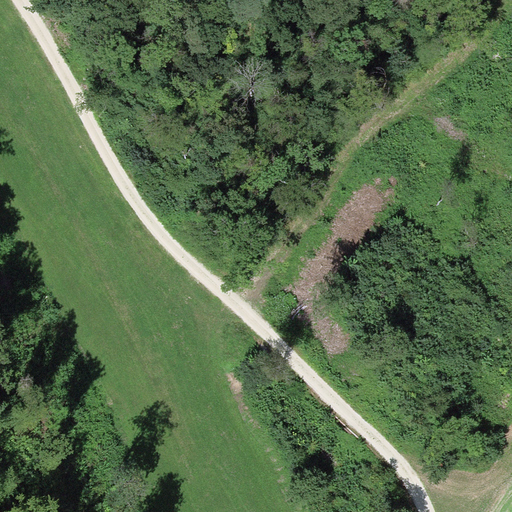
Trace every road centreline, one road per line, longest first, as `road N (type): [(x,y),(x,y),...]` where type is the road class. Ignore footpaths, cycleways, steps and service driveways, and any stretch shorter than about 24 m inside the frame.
road 1 (track): [(511,4),(321,189),(293,243),(228,311)]
road 2 (track): [(228,311),(147,223),(9,0)]
road 3 (track): [(416,511),(394,468),(360,430),(228,311)]
